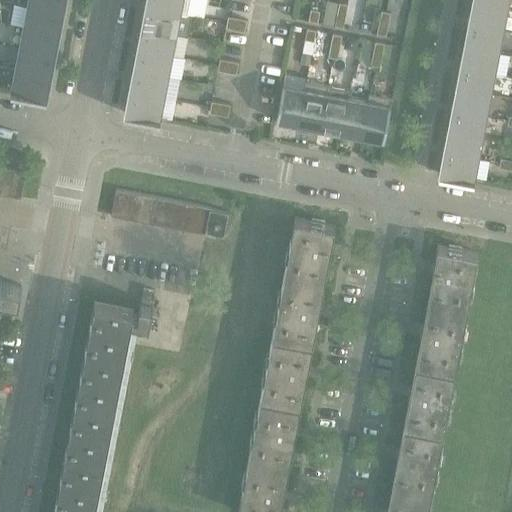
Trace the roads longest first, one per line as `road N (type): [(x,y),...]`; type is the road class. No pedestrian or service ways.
road 1 (residential): [(391,197),(77,130)]
road 2 (residential): [(330,511),(391,197)]
road 3 (residential): [(6,511),(60,222)]
road 4 (residential): [(60,222),(195,249)]
road 5 (residential): [(77,130),(103,0)]
road 6 (residential): [(511,220),(391,197)]
